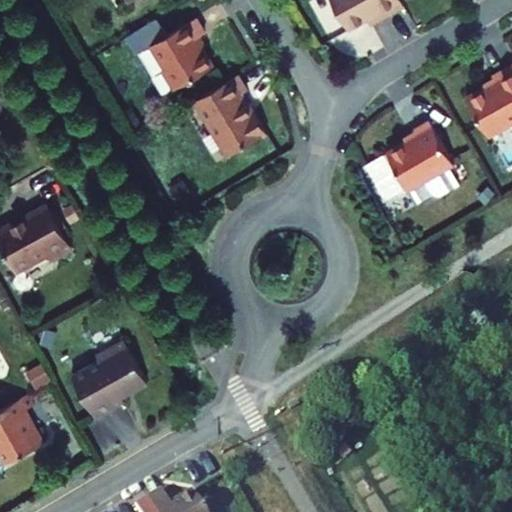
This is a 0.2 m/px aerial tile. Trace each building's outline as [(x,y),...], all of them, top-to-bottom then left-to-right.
[(402,0),(333,0),(350,29),(378,13),(381,18),(405,5),(402,0)] [(163,69),(175,89),(214,65),(197,37),(205,32),(196,17),(151,44),(165,68),(163,69)] [(468,96),(490,135),(511,121),(511,64),(494,74),(497,80),(468,96)] [(253,112),(241,93),(247,89),(238,74),(196,100),(228,154),(267,131),(255,111),(253,112)] [(135,128),(143,122),(135,112),(127,118),(135,128)] [(387,151),(409,189),(411,188),(450,165),(455,163),(430,120),(416,128),(418,133),(387,151)] [(411,188),(421,205),(460,183),(450,165),(411,188)] [(179,202),(191,196),(182,181),(171,187),(179,202)] [(479,196),(486,202),(496,192),(489,185),(479,196)] [(14,223),(0,230),(0,238),(17,271),(44,256),(55,259),(73,250),(63,229),(53,210),(50,204),(26,217),(27,219),(15,225),(14,223)] [(65,210),(73,224),(81,220),(74,206),(65,210)] [(63,229),(67,227),(57,208),(53,210),(63,229)] [(47,329),(43,343),(53,346),(57,332),(47,329)] [(73,375),(96,416),(125,400),(122,396),(149,381),(126,338),(98,354),(102,360),(73,375)] [(0,409),(0,452),(7,463),(45,442),(27,409),(35,405),(29,394),(0,409)] [(203,511),(193,494),(172,506),(162,490),(149,497),(157,511),(203,511)] [(157,511),(149,497),(136,505),(140,511),(157,511)] [(236,511),(240,510),(234,500),(226,504),(230,511),(236,511)]
